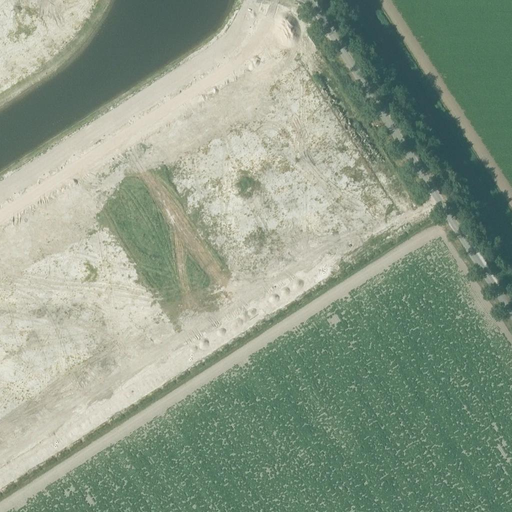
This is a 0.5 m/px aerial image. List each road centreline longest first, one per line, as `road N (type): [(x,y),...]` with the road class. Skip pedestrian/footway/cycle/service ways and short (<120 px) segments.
road 1 (unclassified): [(0,478),(324,269)]
road 2 (unclassified): [(511,315),(308,0)]
road 3 (tertiary): [(0,193),(223,47),(253,0)]
